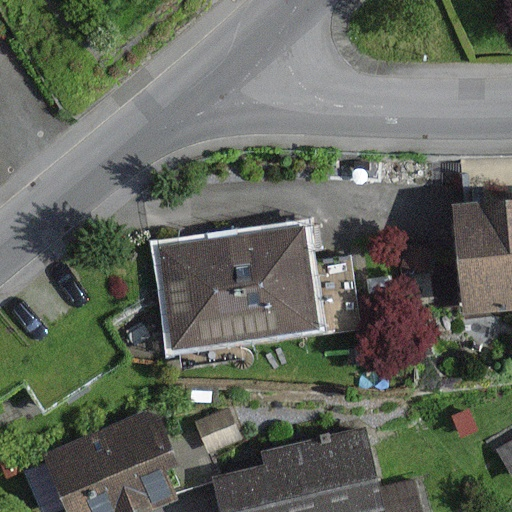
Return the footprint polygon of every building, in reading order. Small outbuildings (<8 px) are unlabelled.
[(511,311),(511,200),(453,206),(464,317),(511,311)] [(311,261),(306,227),(158,248),(173,351),(180,350),(182,370),(233,362),(233,363),(235,366),(237,368),(240,370),(243,370),(247,369),(250,368),(252,365),(253,362),(253,358),(252,355),(250,352),(247,351),(244,350),(243,350),(243,348),(363,330),(352,255),(311,261)] [(435,251),(406,244),(401,268),(429,274),(435,251)] [(213,390),(187,390),(187,404),(213,404),(213,390)] [(230,408),(194,423),(208,456),(244,441),(230,408)] [(470,410),(451,417),(460,440),(479,432),(470,410)] [(168,473),(181,468),(159,417),(147,412),(43,455),(46,462),(24,472),(40,511),(60,511),(66,509),(67,511),(155,511),(180,502),(168,473)] [(265,467),(213,479),(220,511),(421,511),(415,481),(381,488),(368,429),(262,453),(265,467)] [(511,441),(498,449),(511,473),(511,441)]
